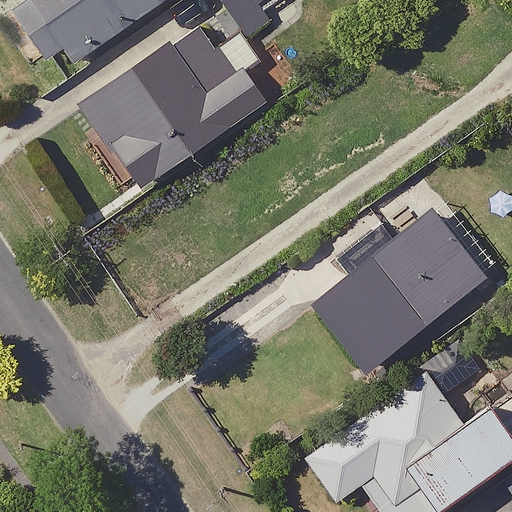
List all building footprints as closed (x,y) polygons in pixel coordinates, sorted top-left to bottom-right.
[(173,0),(29,0),(30,1),(16,10),(51,60),(63,52),(74,67),(173,0)] [(267,0),(225,0),(250,36),(272,21),(261,4),(267,0)] [(174,38),(78,104),(108,148),(114,145),(145,190),(271,104),(246,68),(210,92),(174,38)] [(491,277),(435,207),(315,302),(371,372),(491,277)] [(431,369),(308,456),(341,502),(363,486),(381,511),(442,511),(511,463),(511,434),(490,404),(467,420),(431,369)]
